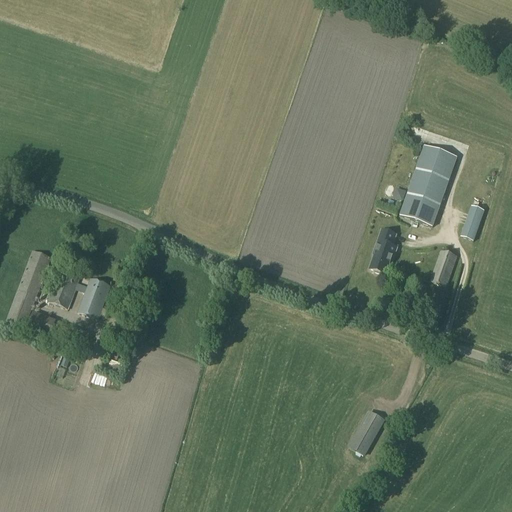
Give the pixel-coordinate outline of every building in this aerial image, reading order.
[(456,160),(424,149),(399,218),(432,229),(456,160)] [(477,231),(465,226),(460,239),(472,243),(477,231)] [(374,257),(369,271),(374,273),(374,274),(378,276),(379,275),(385,277),(388,268),(390,262),(391,263),(394,254),(390,252),(395,237),(381,232),(373,256),(374,257)] [(411,232),(409,239),(417,242),(419,234),(411,232)] [(32,253),(5,324),(27,331),(33,314),(32,313),(52,260),(32,253)] [(440,253),(430,284),(445,289),(456,259),(440,253)] [(59,273),(47,304),(68,312),(76,290),(81,292),(80,294),(85,296),(78,314),(98,322),(99,318),(103,319),(106,312),(102,310),(110,289),(90,281),(87,289),(82,287),(85,280),(81,278),(80,280),(59,273)] [(139,304),(135,315),(140,317),(142,313),(146,315),(149,307),(139,304)] [(125,311),(120,324),(132,329),(139,331),(144,319),(125,311)] [(33,314),(27,331),(50,340),(51,336),(56,323),(33,314)] [(56,323),(51,336),(85,349),(90,335),(56,323)] [(120,324),(117,331),(129,336),(132,329),(120,324)] [(117,331),(111,345),(130,352),(135,339),(129,336),(117,331)] [(110,365),(107,370),(112,373),(111,375),(118,379),(122,372),(110,365)] [(368,415),(349,450),(363,458),(382,423),(368,415)]
